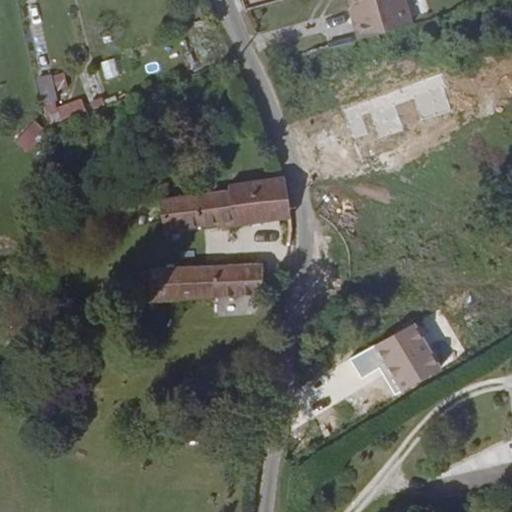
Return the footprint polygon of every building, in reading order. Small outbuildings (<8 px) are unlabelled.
[(357,26),(354,27),(360,46),(409,31),(400,0),(354,0),(350,1),(357,26)] [(59,103),(52,77),(40,79),(46,106),(59,103)] [(83,102),(62,111),(65,122),(87,114),(83,102)] [(16,142),(30,153),(48,130),(34,119),(16,142)] [(219,227),(220,232),(293,218),(286,180),(227,189),(227,195),(198,199),(205,228),(219,227)] [(123,193),(124,208),(144,211),(138,189),(123,193)] [(160,204),(165,232),(205,228),(198,199),(160,204)] [(125,224),(142,225),(144,211),(124,208),(125,224)] [(263,297),(262,270),(215,273),(214,299),(218,299),(222,299),(263,297)] [(137,303),(180,300),(214,299),(215,273),(152,275),(151,294),(138,294),(137,303)] [(180,300),(181,311),(213,310),(214,299),(180,300)] [(222,299),(218,299),(214,299),(213,310),(213,315),(222,314),(222,299)] [(220,416),(212,415),(212,423),(220,423),(220,416)]
